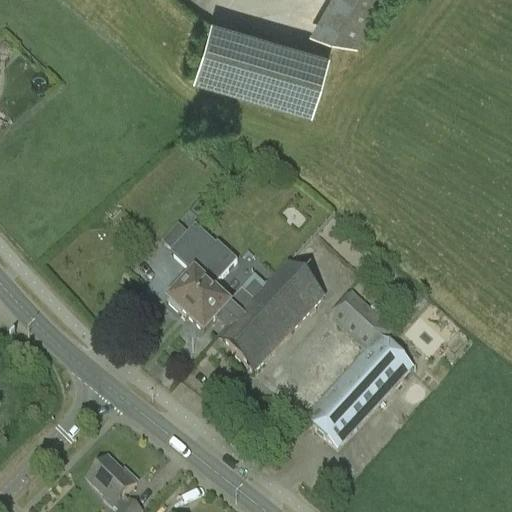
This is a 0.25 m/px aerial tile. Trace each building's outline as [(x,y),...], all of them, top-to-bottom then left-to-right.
[(322,0),(305,34),(356,45),(359,39),(367,3),(368,0),(322,0)] [(190,85),(308,110),(322,45),(203,20),(190,85)] [(166,252),(179,235),(172,229),(158,246),(166,252)] [(193,277),(168,304),(203,337),(215,324),(226,333),(253,304),(241,293),(230,305),(219,294),(216,297),(211,292),(237,264),(216,245),(214,247),(195,229),(187,237),(172,254),(170,256),(193,277)] [(226,333),(216,344),(218,346),(254,379),(325,301),(288,268),(287,267),(265,291),(253,304),(226,333)] [(351,295),(328,321),(365,355),(378,341),(388,330),(387,329),(395,319),(387,312),(378,303),(369,312),(351,295)] [(365,355),(304,422),(337,452),(412,371),(378,341),(365,355)] [(137,511),(124,498),(136,486),(124,474),(122,476),(107,462),(87,483),(105,501),(103,503),(112,511),(113,510),(114,511),(137,511)]
